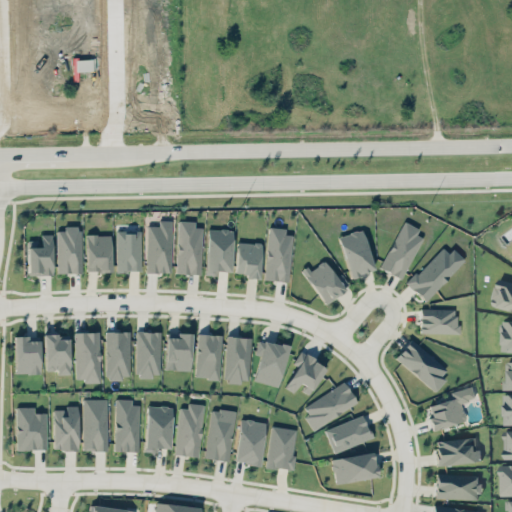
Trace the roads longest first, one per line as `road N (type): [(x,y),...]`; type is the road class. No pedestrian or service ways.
road 1 (residential): [(400,511),(405,457),(394,410),(360,357),(316,324),(272,309),(185,302),(0,305)]
road 2 (secondary): [(0,185),(511,177)]
road 3 (secondary): [(511,144),(0,152)]
road 4 (residential): [(0,477),(181,483),(367,511)]
road 5 (residential): [(360,357),(389,323),(387,300),(371,298),(336,336)]
